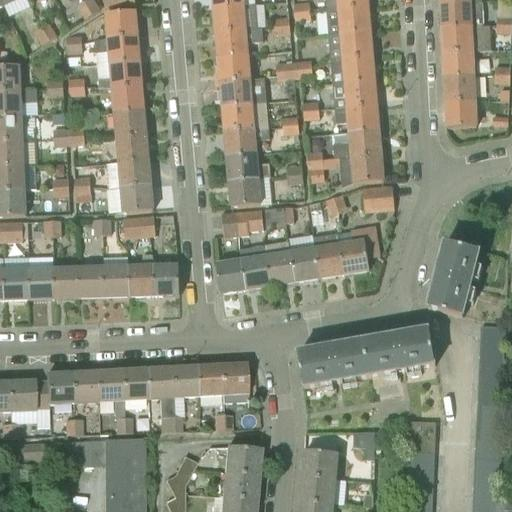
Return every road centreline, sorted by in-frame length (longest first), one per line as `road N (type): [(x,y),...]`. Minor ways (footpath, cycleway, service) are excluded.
road 1 (residential): [(208,340),(176,0)]
road 2 (residential): [(271,332),(367,317),(390,304),(430,190)]
road 3 (residential): [(0,345),(208,340)]
road 4 (residential): [(430,190),(420,0)]
road 5 (residential): [(278,511),(284,435),(271,332)]
